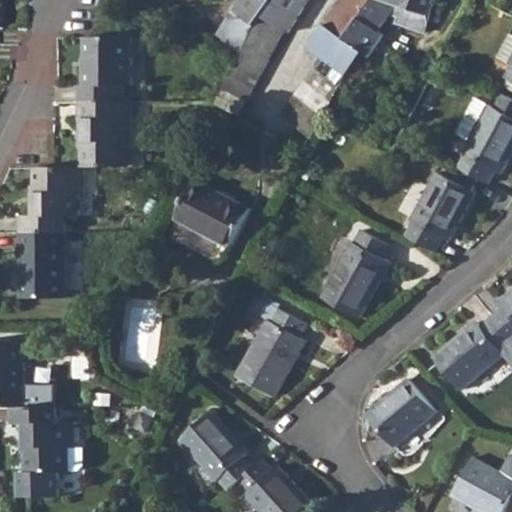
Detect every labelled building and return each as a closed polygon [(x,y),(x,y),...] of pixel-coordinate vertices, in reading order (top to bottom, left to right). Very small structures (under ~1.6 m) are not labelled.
[(264,15),(274,0),(242,0),(218,34),(241,51),(245,45),(253,31),(256,24),(257,26),(263,16),(264,15)] [(274,0),(264,15),(287,31),(290,33),(310,0),(274,0)] [(373,0),(346,0),(328,26),(347,39),(373,0)] [(373,0),(347,39),(365,52),(364,53),(370,57),(386,35),(381,31),(395,12),(402,15),(399,23),(426,32),(437,0),(373,0)] [(279,46),(287,32),(263,16),(255,32),(279,46)] [(365,52),(347,39),(328,26),(312,49),(326,58),(348,75),(350,75),(364,53),(365,52)] [(272,59),(279,46),(255,32),(247,46),(272,59)] [(511,34),(500,56),(511,62),(511,69),(507,78),(511,80),(511,34)] [(133,37),(124,37),(89,37),(89,59),(89,68),(85,68),(85,85),(80,85),(81,103),(126,102),(126,86),(133,86),(133,37)] [(265,73),(272,59),(247,46),(240,60),(265,73)] [(342,88),(348,75),(326,58),(317,70),(342,88)] [(257,87),(265,73),(240,60),(232,74),(257,87)] [(334,102),(342,88),(317,70),(307,82),(334,102)] [(249,101),(257,87),(232,74),(225,88),(249,101)] [(327,116),(334,102),(307,82),(297,95),(327,116)] [(242,115),(249,101),(225,88),(217,103),(242,115)] [(511,97),(505,93),(497,108),(477,97),(458,134),(473,142),(460,168),(491,184),(498,170),(504,173),(511,157),(511,97)] [(325,121),(327,116),(297,95),(286,116),(316,137),(325,121)] [(133,102),(126,102),(81,103),(81,120),(85,120),(86,167),(130,167),(129,141),(134,141),(133,102)] [(85,167),(55,168),(35,168),(38,216),(22,216),(22,233),(67,233),(66,216),(81,217),(81,193),(86,194),(85,167)] [(452,241),(477,192),(439,172),(414,221),(416,222),(408,236),(438,252),(446,238),(452,241)] [(233,247),(253,209),(199,180),(179,218),(233,247)] [(386,258),(393,245),(363,230),(357,243),(355,241),(326,298),(364,318),(393,261),(386,258)] [(68,298),(67,233),(22,233),(23,298),(68,298)] [(511,294),(503,303),(507,308),(495,318),(511,337),(511,294)] [(280,308),(270,302),(263,298),(256,312),(270,321),(240,376),(278,397),(308,341),(302,337),(309,325),(280,308)] [(270,302),(280,308),(282,304),(271,298),(270,302)] [(511,362),(511,337),(495,318),(484,327),(480,322),(437,358),(465,390),(506,355),(511,362)] [(28,390),(27,342),(0,342),(0,407),(14,408),(34,408),(33,390),(28,390)] [(398,447),(440,411),(412,378),(370,414),(398,447)] [(59,407),(34,408),(14,408),(15,424),(29,425),(29,472),(22,472),(22,497),(62,497),(62,472),(73,472),(73,470),(83,470),(88,465),(88,447),(77,447),(77,422),(59,422),(59,407)] [(246,458),(252,452),(215,412),(183,441),(219,481),(222,480),(231,491),(240,482),(256,468),(246,458)] [(511,477),(476,457),(455,495),(485,511),(505,511),(511,500),(511,477)] [(280,466),(275,471),(265,460),(256,468),(240,482),(250,494),(248,495),(263,511),(310,511),(317,507),(280,466)]
